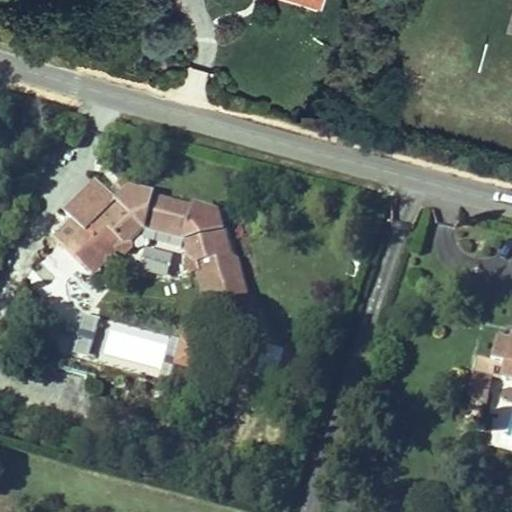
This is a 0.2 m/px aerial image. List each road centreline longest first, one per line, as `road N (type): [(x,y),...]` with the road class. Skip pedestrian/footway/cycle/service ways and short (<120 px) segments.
road 1 (tertiary): [(511,204),(0,63)]
road 2 (unknown): [(304,511),(412,178)]
